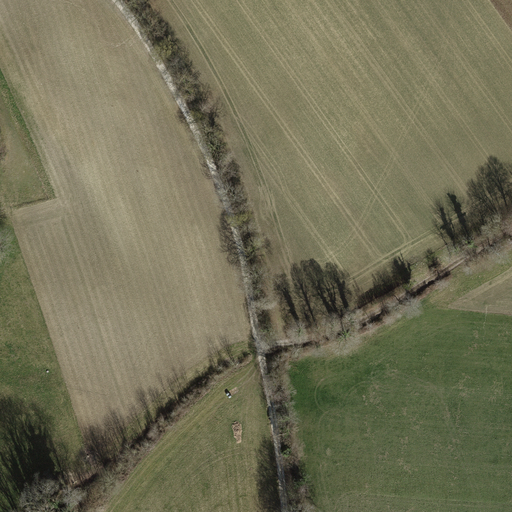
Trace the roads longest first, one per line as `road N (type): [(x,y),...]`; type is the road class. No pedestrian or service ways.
road 1 (track): [(287,511),(270,371),(219,166),(117,0)]
road 2 (track): [(264,341),(312,338),(376,312),(511,231)]
